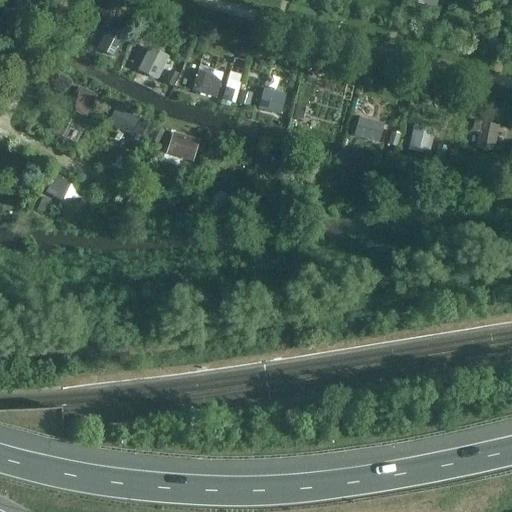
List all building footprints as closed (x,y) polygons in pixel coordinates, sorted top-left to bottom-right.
[(26,0),(15,0),(13,6),(22,11),(26,0)] [(97,49),(115,58),(126,37),(108,28),(97,49)] [(166,58),(146,47),(134,67),(155,78),(166,58)] [(220,80),(197,74),(191,97),(214,103),(220,80)] [(249,88),(226,82),(220,105),(242,111),(249,88)] [(98,98),(78,87),(67,108),(87,119),(98,98)] [(286,94),(263,88),(257,111),(279,117),(286,94)] [(388,122),(366,116),(359,139),(382,145),(388,122)] [(511,133),(511,131),(486,126),(481,150),(508,155),(511,133)] [(437,133),(415,127),(409,150),(431,156),(437,133)] [(196,143),(171,135),(165,155),(190,163),(196,143)] [(281,156),(255,153),(252,179),(278,183),(281,156)] [(71,183),(55,174),(45,192),(62,201),(71,183)]
